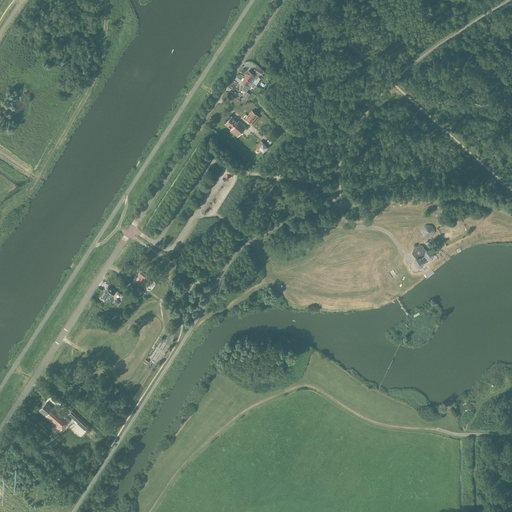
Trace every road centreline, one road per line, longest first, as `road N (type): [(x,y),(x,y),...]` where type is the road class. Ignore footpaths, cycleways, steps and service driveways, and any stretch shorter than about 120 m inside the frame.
road 1 (unknown): [(324,0),(314,99),(302,133),(256,210),(192,284),(176,344),(68,511)]
road 2 (tertiary): [(0,433),(280,0)]
road 3 (unknown): [(149,511),(199,448),(236,416),(290,389),(313,388),(379,424),(437,429)]
road 4 (unknown): [(511,191),(317,17)]
road 5 (unknown): [(511,388),(489,397),(471,419),(474,511)]
